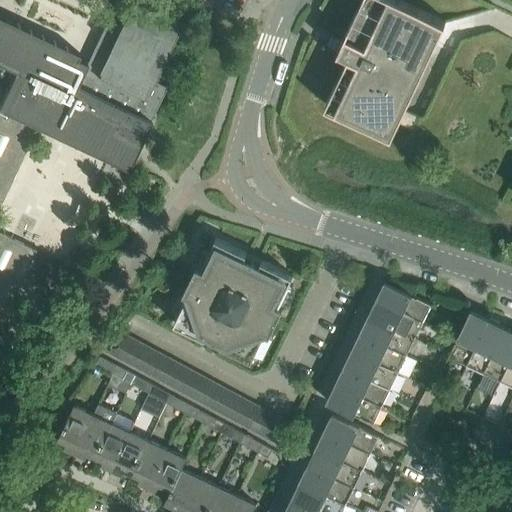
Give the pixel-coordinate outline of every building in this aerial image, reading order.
[(107,19),(86,62),(76,85),(88,91),(84,100),(146,130),(150,120),(166,86),(151,80),(180,20),(138,0),(133,0),(121,26),(107,19)] [(404,110),(446,21),(445,20),(402,0),(361,0),(346,34),(336,30),(328,47),(338,51),(349,56),(326,105),(392,136),(398,124),(414,132),(420,118),(404,110)] [(22,131),(28,118),(125,164),(141,129),(83,101),(87,92),(75,85),(87,59),(77,54),(80,49),(0,11),(0,346),(5,336),(0,333),(0,320),(35,247),(31,246),(29,245),(0,231),(0,200),(1,200),(28,144),(18,139),(22,131)] [(188,294),(174,322),(206,338),(208,332),(223,340),(221,345),(252,360),(266,331),(270,333),(283,306),(279,304),(293,275),(262,260),(259,265),(244,258),(247,253),(216,237),(202,266),(197,264),(184,292),(188,294)] [(431,302),(385,280),(376,298),(423,320),(431,302)] [(423,320),(376,298),(368,315),(415,337),(423,320)] [(466,363),(489,316),(471,308),(448,355),(466,363)] [(415,337),(368,315),(360,332),(406,354),(415,337)] [(483,372),(506,325),(489,316),(466,363),(483,372)] [(500,380),(511,355),(511,327),(506,325),(483,372),(500,380)] [(121,331),(120,330),(109,351),(119,357),(130,335),(121,331)] [(398,371),(406,354),(360,332),(352,348),(398,371)] [(140,341),(130,335),(119,357),(129,362),(140,341)] [(150,346),(140,341),(129,362),(139,368),(150,346)] [(160,352),(150,346),(139,368),(149,373),(160,352)] [(398,371),(352,348),(343,366),(390,388),(398,371)] [(170,357),(160,352),(149,373),(159,378),(170,357)] [(112,374),(117,365),(100,355),(95,364),(112,374)] [(511,385),(511,355),(500,380),(511,385)] [(180,363),(170,357),(159,378),(169,384),(180,363)] [(190,368),(180,363),(169,384),(179,389),(190,368)] [(123,379),(128,370),(117,365),(112,374),(123,379)] [(390,388),(343,366),(335,383),(382,405),(390,388)] [(200,373),(190,368),(179,389),(189,395),(200,373)] [(210,379),(200,373),(189,395),(199,400),(210,379)] [(149,393),(153,384),(142,378),(137,387),(149,393)] [(220,384),(210,379),(199,400),(209,406),(220,384)] [(382,405),(335,383),(327,400),(373,422),(382,405)] [(167,403),(172,394),(153,384),(149,393),(167,403)] [(231,390),(220,384),(209,406),(219,411),(231,390)] [(241,395),(231,390),(219,411),(229,416),(241,395)] [(189,403),(172,394),(167,403),(184,412),(189,403)] [(251,401),(241,395),(229,416),(239,422),(251,401)] [(96,457),(118,411),(99,401),(93,414),(74,454),(85,459),(88,453),(96,457)] [(261,406),(251,401),(239,422),(249,427),(261,406)] [(195,418),(200,409),(189,403),(184,412),(195,418)] [(74,454),(93,414),(74,405),(58,439),(66,443),(63,449),(74,454)] [(271,412),(261,406),(249,427),(259,433),(271,412)] [(136,420),(118,411),(96,457),(103,461),(100,466),(111,471),(130,431),(136,420)] [(379,434),(332,411),(323,430),(370,452),(379,434)] [(281,417),(271,412),(259,433),(269,438),(281,417)] [(291,422),(281,417),(269,438),(279,444),(291,422)] [(222,432),(226,424),(215,418),(211,426),(222,432)] [(240,442),(244,433),(226,424),(222,432),(240,442)] [(370,452),(323,430),(315,446),(362,469),(370,452)] [(133,475),(149,440),(130,431),(111,471),(122,476),(125,471),(133,475)] [(257,451),(262,443),(244,433),(240,442),(257,451)] [(148,489),(167,449),(149,440),(133,475),(140,478),(137,484),(148,489)] [(268,457),(272,448),(262,443),(257,451),(268,457)] [(362,469),(315,446),(307,463),(354,486),(362,469)] [(187,458),(167,449),(148,489),(159,494),(162,488),(169,492),(171,492),(182,468),(187,458)] [(354,486),(307,463),(299,480),(346,503),(354,486)] [(183,511),(200,477),(182,468),(171,492),(169,492),(164,502),(173,506),(170,511),(183,511)] [(394,476),(384,471),(381,478),(390,483),(394,476)] [(206,511),(219,485),(200,477),(183,511),(206,511)] [(341,511),(346,503),(299,480),(290,497),(320,511),(341,511)] [(228,511),(237,494),(219,485),(206,511),(228,511)] [(252,511),(256,504),(257,503),(237,494),(228,511),(252,511)] [(320,511),(290,497),(283,511),(320,511)]
